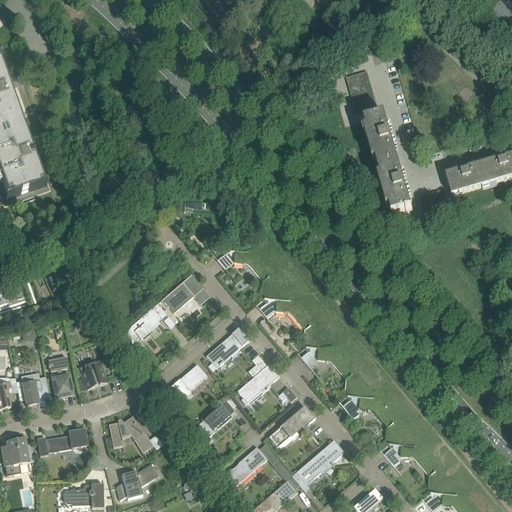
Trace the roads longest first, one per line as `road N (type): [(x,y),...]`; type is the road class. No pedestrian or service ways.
road 1 (secondary): [(99,0),(242,148),(511,471)]
road 2 (secondary): [(511,412),(144,0)]
road 3 (residential): [(511,144),(411,171),(375,50),(412,0)]
road 4 (residential): [(0,429),(94,413),(137,396),(239,312)]
